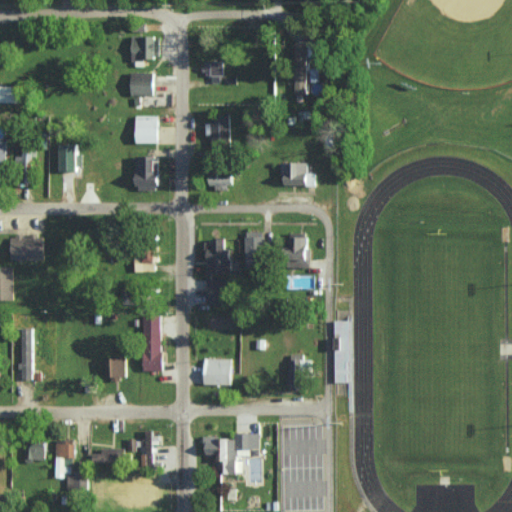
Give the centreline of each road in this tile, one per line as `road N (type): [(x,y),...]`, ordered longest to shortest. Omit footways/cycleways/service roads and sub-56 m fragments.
road 1 (residential): [(181,511),(183,10)]
road 2 (residential): [(327,208),(0,213)]
road 3 (residential): [(326,408),(0,412)]
road 4 (residential): [(327,511),(327,208)]
road 5 (residential): [(279,11),(0,8)]
